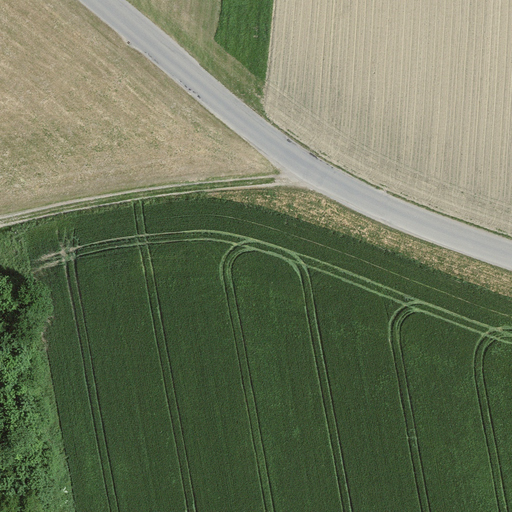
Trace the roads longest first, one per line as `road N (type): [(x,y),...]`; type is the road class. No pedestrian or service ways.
road 1 (unclassified): [(511,255),(366,199),(230,113),(93,0)]
road 2 (track): [(294,154),(122,192),(0,200)]
